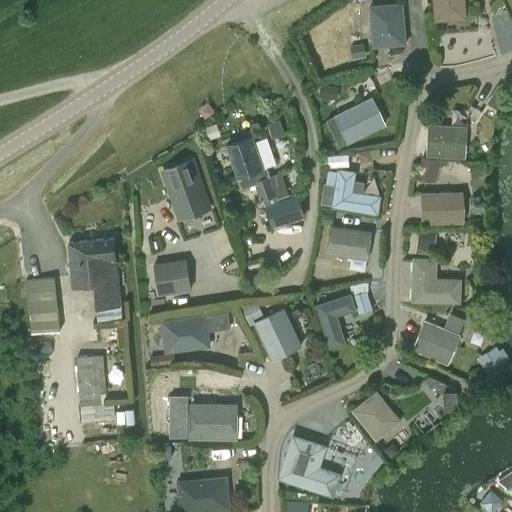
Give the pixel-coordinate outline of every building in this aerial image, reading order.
[(433,0),(434,20),(465,19),(464,0),(433,0)] [(406,45),(402,2),(367,6),(371,48),(406,45)] [(385,123),(370,95),(333,115),(333,116),(325,120),(338,146),(346,142),(347,143),(385,123)] [(272,136),(284,132),(280,120),(268,124),(272,136)] [(464,158),(466,126),(427,123),(425,155),(464,158)] [(266,207),(272,228),(277,226),(278,230),(300,228),(302,218),(304,217),(297,196),(290,199),(281,174),(270,177),(268,168),(263,169),(252,137),(226,146),(238,177),(246,175),(248,185),(254,183),(260,201),(264,200),(266,207)] [(372,158),(370,149),(358,152),(360,161),(372,158)] [(420,178),(440,180),(442,158),(423,156),(420,178)] [(179,220),(210,209),(193,161),(162,173),(179,220)] [(377,214),(380,195),(352,191),(355,171),(336,168),(330,207),(377,214)] [(421,224),(463,223),(463,191),(420,192),(421,224)] [(370,231),(329,225),(324,254),(366,260),(370,231)] [(98,309),(121,307),(114,239),(114,238),(68,243),(73,288),(96,286),(98,309)] [(410,301),(460,303),(461,278),(436,277),(436,257),(412,256),(410,301)] [(329,283),(332,260),(319,258),(315,281),(329,283)] [(60,332),(55,278),(26,282),(31,335),(60,332)] [(328,348),(345,343),(336,316),(356,309),(349,293),(314,305),(328,348)] [(284,308),(254,324),(271,360),(301,345),(284,308)] [(205,313),(159,319),(163,352),(209,347),(205,313)] [(412,349),(447,363),(465,319),(449,313),(443,327),(424,319),(412,349)] [(500,346),(480,355),(488,371),(508,361),(500,346)] [(160,355),(150,356),(150,364),(160,363),(160,355)] [(101,357),(78,357),(80,421),(114,419),(113,404),(103,405),(101,357)] [(351,410),(375,441),(400,421),(376,391),(351,410)] [(237,402),(188,402),(188,439),(237,439),(237,402)] [(293,436),(279,477),(288,480),(288,482),(333,497),(341,473),(320,466),(327,445),(303,437),(302,439),(293,436)] [(370,469),(382,458),(364,439),(352,451),(370,469)] [(198,511),(229,509),(226,476),(176,480),(178,511),(198,511)] [(285,511),(311,511),(313,491),(286,489),(285,511)]
